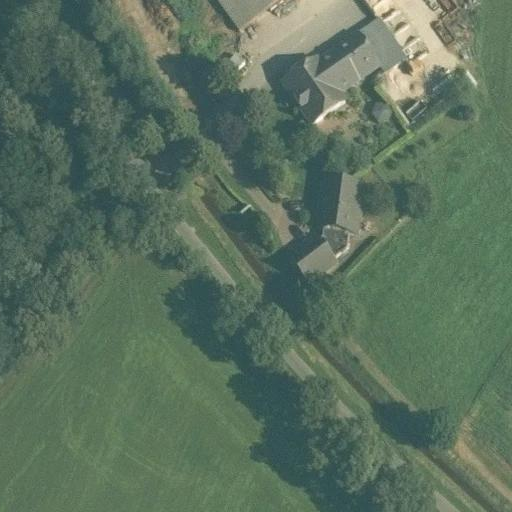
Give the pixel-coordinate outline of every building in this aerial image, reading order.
[(289,0),(215,0),(232,24),(240,35),(289,0)] [(379,26),(358,40),(379,69),(378,70),(383,76),(404,61),(379,26)] [(379,69),(358,40),(319,67),(317,64),(284,87),(313,128),(345,105),(340,97),(378,70),(379,69)] [(362,191),(325,186),(318,232),(324,233),(350,237),(355,237),(357,223),(361,220),(362,208),(360,205),(362,191)] [(350,237),(324,233),(323,242),(318,245),(333,264),(347,254),(350,237)] [(316,243),(291,262),(309,286),(335,267),(318,245),(316,243)]
